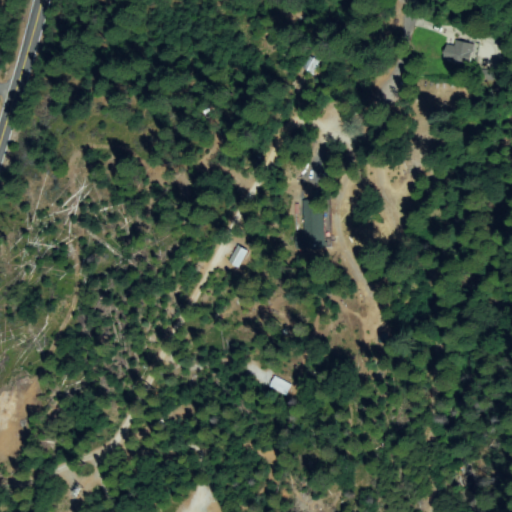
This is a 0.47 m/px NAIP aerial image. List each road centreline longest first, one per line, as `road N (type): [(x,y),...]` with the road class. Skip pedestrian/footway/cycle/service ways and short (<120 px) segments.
road 1 (residential): [(273,157),(337,129),(388,76),(418,0)]
road 2 (residential): [(273,157),(295,92),(343,0)]
road 3 (secondary): [(0,149),(44,0)]
